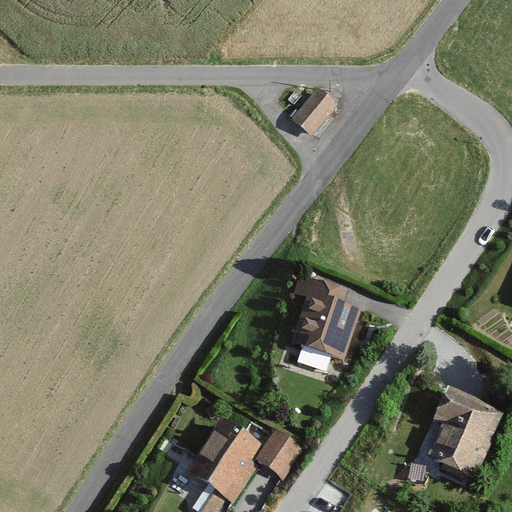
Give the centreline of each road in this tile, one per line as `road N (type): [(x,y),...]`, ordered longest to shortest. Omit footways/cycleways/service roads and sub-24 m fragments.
road 1 (residential): [(290,511),(502,198),(511,172),(505,139),(405,69)]
road 2 (unclassified): [(324,172),(80,511)]
road 3 (residential): [(254,75),(0,77)]
road 4 (residential): [(254,75),(405,69)]
road 5 (unclassified): [(405,69),(324,172)]
